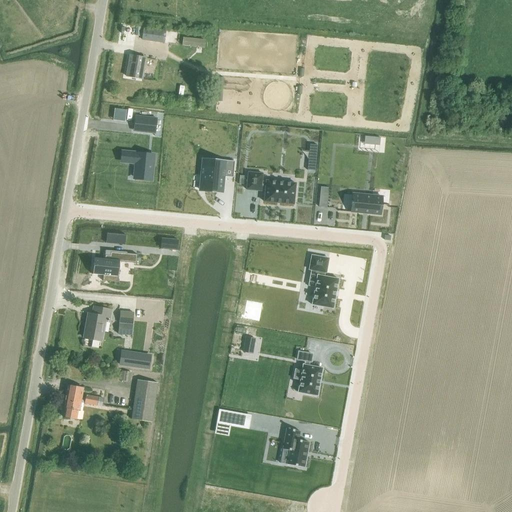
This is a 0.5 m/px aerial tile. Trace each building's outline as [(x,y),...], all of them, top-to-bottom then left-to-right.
[(153,29),(144,28),(142,41),(152,42),(160,43),(162,31),(153,29)] [(129,56),(126,77),(142,80),(145,59),(129,56)] [(140,117),(138,132),(154,134),(156,119),(140,117)] [(364,137),(363,145),(379,146),(380,138),(364,137)] [(309,151),(307,170),(314,171),(316,152),(309,151)] [(131,154),(130,162),(136,163),(134,178),(150,180),(153,156),(131,154)] [(202,160),(200,191),(222,193),(222,188),(221,183),(222,180),(223,180),(223,177),(233,178),(234,162),(225,161),(225,162),(202,160)] [(247,173),(246,190),(260,192),(261,186),(265,186),(263,202),(293,205),(295,184),(265,181),(265,183),(261,182),(262,174),(247,173)] [(320,187),(318,207),(326,208),(328,188),(320,187)] [(352,194),(350,212),(380,215),(382,197),(352,194)] [(161,239),(160,249),(177,251),(178,241),(161,239)] [(94,259),(92,275),(103,276),(105,276),(105,281),(107,281),(107,282),(117,283),(118,281),(116,280),(117,273),(118,273),(117,272),(118,262),(134,264),(136,264),(137,255),(126,254),(110,252),(109,256),(104,255),(104,259),(104,260),(94,259)] [(311,271),(308,287),(315,288),(312,304),(311,304),(311,305),(333,309),(338,279),(337,279),(323,277),(324,273),(325,273),(328,259),(311,256),(308,270),(311,271)] [(368,288),(370,265),(360,264),(358,279),(362,279),(361,288),(368,288)] [(104,321),(109,322),(111,311),(94,307),(92,315),(88,314),(84,338),(100,341),(104,321)] [(132,326),(118,324),(118,335),(131,336),(132,326)] [(246,338),(243,352),(252,354),(254,339),(246,338)] [(295,370),(293,379),(300,380),(297,393),(317,396),(322,369),(308,366),(309,362),(310,363),(312,355),(298,352),(297,360),(305,362),(304,365),(302,365),(301,371),(295,370)] [(121,353),(119,365),(148,369),(150,357),(121,353)] [(121,371),(120,381),(130,382),(131,372),(121,371)] [(131,420),(151,423),(157,383),(137,380),(131,420)] [(63,395),(62,401),(64,401),(63,408),(64,408),(62,417),(69,418),(70,420),(73,420),(74,419),(76,420),(77,410),(79,411),(80,403),(96,406),(101,407),(103,399),(97,398),(86,395),(85,399),(83,398),(83,401),(81,400),(83,388),(67,386),(65,396),(63,395)] [(219,411),(216,431),(226,433),(228,423),(248,427),(249,417),(219,411)] [(286,429),(282,449),(289,451),(286,465),(303,468),(308,442),(298,441),(299,431),(286,429)] [(39,484),(48,485),(50,475),(41,473),(39,484)]
